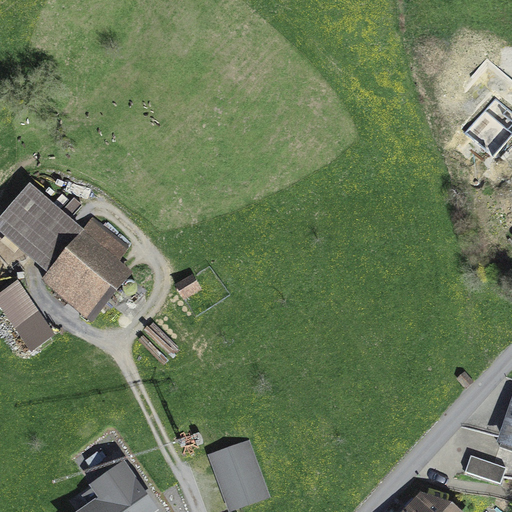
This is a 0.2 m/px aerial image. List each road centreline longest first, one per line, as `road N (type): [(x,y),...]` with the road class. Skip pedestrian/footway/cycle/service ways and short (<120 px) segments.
road 1 (track): [(194,511),(120,351),(163,288),(154,251),(100,205)]
road 2 (residential): [(511,354),(370,511)]
